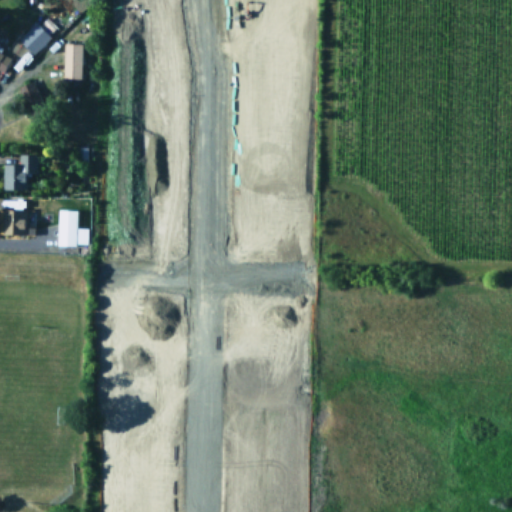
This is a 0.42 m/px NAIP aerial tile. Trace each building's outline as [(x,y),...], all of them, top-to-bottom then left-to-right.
[(33,54),(51,35),(37,21),(19,39),(33,54)] [(66,86),(82,86),(82,43),(66,43),(66,86)] [(0,75),(1,76),(11,62),(0,53),(0,75)] [(18,86),(28,116),(45,110),(35,81),(18,86)] [(38,154),(19,154),(19,164),(4,164),(3,189),(29,189),(29,174),(38,174),(38,154)] [(27,197),(3,197),(3,234),(27,234),(27,197)] [(77,210),(58,210),(58,245),(77,245),(77,210)] [(141,305),(141,350),(169,351),(170,306),(141,305)] [(103,306),(135,307),(134,334),(102,333),(103,306)] [(236,309),(265,309),(265,343),(236,343),(236,309)] [(138,366),(168,365),(168,396),(138,396),(138,366)] [(238,367),(282,368),(281,405),(237,405),(238,367)] [(122,413),(166,413),(166,451),(122,450),(122,413)] [(236,414),(280,414),(280,452),(236,451),(236,414)] [(118,461),(162,461),(161,499),(117,499),(118,461)] [(236,461),(280,461),(280,494),(236,494),(236,461)]
